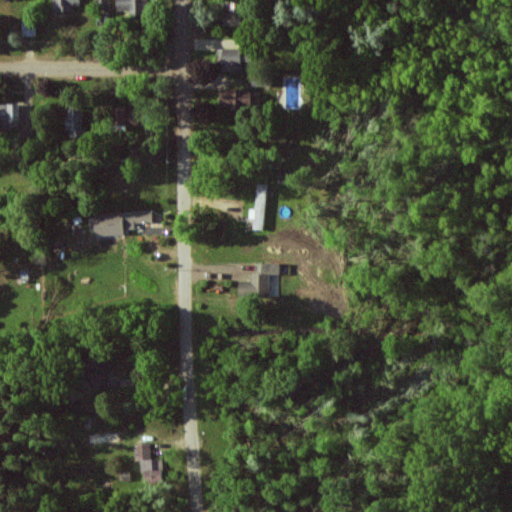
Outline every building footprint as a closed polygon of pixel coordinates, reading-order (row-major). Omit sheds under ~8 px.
[(54,0),(55,13),(81,12),(80,0),(54,0)] [(95,0),(96,10),(111,9),(110,0),(95,0)] [(117,0),(118,12),(131,12),(132,18),(146,18),(145,0),(117,0)] [(226,27),(245,27),(244,2),(225,2),(226,27)] [(37,36),(36,18),(23,18),(23,37),(37,36)] [(245,72),(245,50),(219,50),(219,73),(245,72)] [(253,90),(221,91),(222,107),(254,106),(253,90)] [(22,105),(1,104),(1,129),(21,129),(22,105)] [(147,106),(115,104),(114,123),(146,125),(147,106)] [(85,108),(70,108),(69,136),(84,136),(85,108)] [(257,209),(250,209),(250,219),(255,219),(255,229),(265,230),(267,183),(257,183),(257,209)] [(96,235),(125,234),(125,228),(136,228),(136,222),(153,221),(153,211),(96,213),(96,235)] [(241,280),(241,297),(271,296),(270,274),(281,273),(281,263),(257,263),(258,273),(251,273),(251,280),(241,280)] [(107,373),(112,372),(112,355),(89,355),(90,389),(107,389),(107,373)] [(135,444),(136,461),(144,461),(144,484),(165,483),(164,459),(152,459),(151,443),(135,444)]
